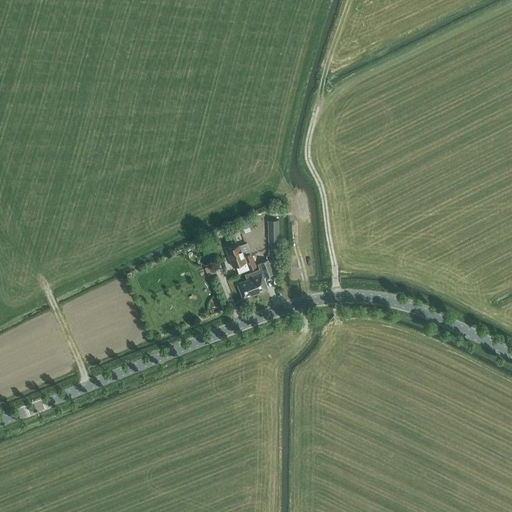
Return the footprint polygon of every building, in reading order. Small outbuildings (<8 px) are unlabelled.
[(279,240),(279,220),(268,220),(268,240),(279,240)] [(251,230),(247,221),(242,224),(246,233),(251,230)] [(238,225),(230,228),(232,236),(240,233),(238,225)] [(251,253),(247,243),(239,246),(239,245),(226,250),(229,256),(233,267),(236,266),(239,274),(256,267),(251,253)] [(267,260),(257,264),(259,269),(244,274),(247,280),(237,283),(243,298),(267,289),(263,278),(273,274),(267,260)] [(213,265),(205,268),(208,275),(215,272),(213,265)]
